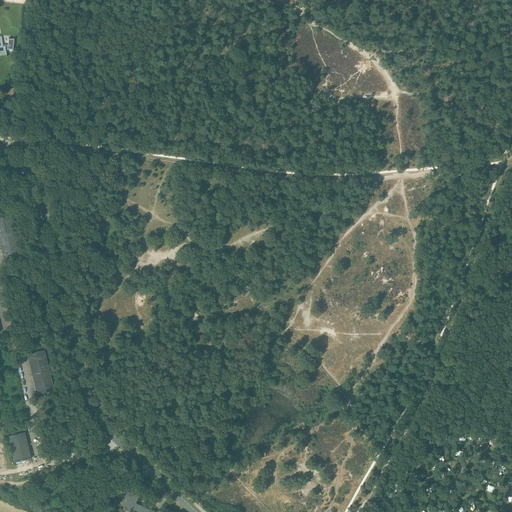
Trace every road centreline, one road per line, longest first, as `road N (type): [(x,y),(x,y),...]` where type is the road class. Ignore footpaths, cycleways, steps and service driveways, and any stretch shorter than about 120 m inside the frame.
road 1 (unknown): [(0,139),(316,179),(511,162)]
road 2 (secondary): [(191,511),(112,437),(82,391),(23,178),(0,150)]
road 3 (unknown): [(357,511),(424,389),(508,163)]
road 4 (unknown): [(137,447),(120,368),(128,268),(176,163)]
road 5 (track): [(0,289),(19,378),(40,426),(72,454),(115,439)]
road 6 (track): [(0,482),(36,480),(128,452)]
